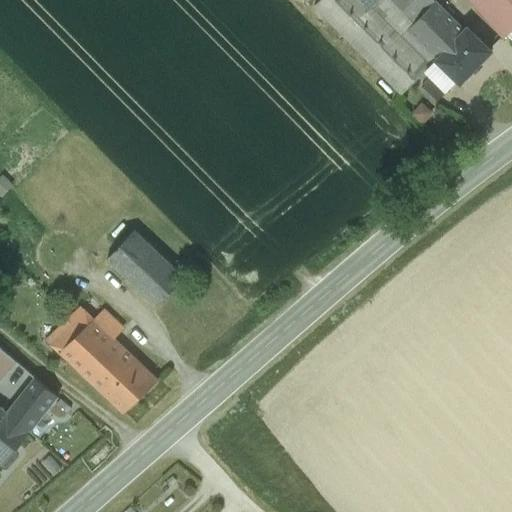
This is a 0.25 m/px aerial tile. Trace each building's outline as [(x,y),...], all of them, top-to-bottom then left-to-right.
[(327,0),(321,7),(393,92),(416,72),(472,18),(454,0),(327,0)] [(511,0),(483,0),(511,29),(511,0)] [(446,102),(502,49),(472,18),(416,72),(446,102)] [(134,232),(107,260),(157,308),(184,279),(134,232)] [(80,308),(63,326),(77,338),(95,322),(80,308)] [(105,310),(95,322),(113,340),(124,328),(105,310)] [(77,338),(59,354),(123,414),(157,381),(113,340),(95,322),(77,338)] [(59,354),(77,338),(63,326),(45,342),(59,354)] [(0,378),(21,396),(35,378),(0,347),(0,378)] [(0,409),(29,432),(57,397),(35,378),(21,396),(19,398),(12,393),(6,402),(0,409)] [(0,409),(0,461),(4,465),(29,432),(0,409)]
